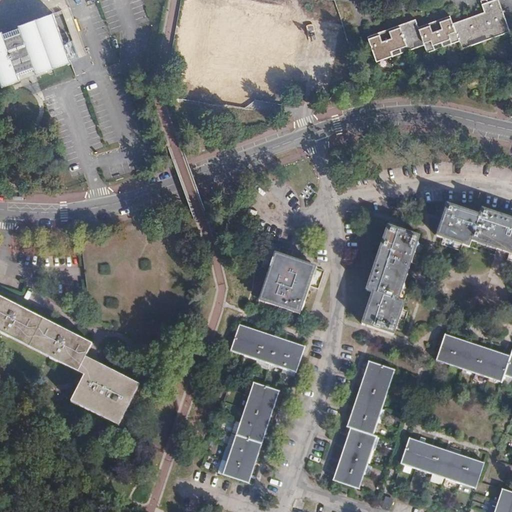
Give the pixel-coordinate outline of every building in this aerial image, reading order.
[(0,0),(0,77),(3,85),(21,79),(19,74),(35,69),(37,73),(71,61),(55,16),(71,10),(70,7),(54,12),(49,0),(0,0)] [(70,7),(67,0),(49,0),(54,12),(70,7)] [(416,19),(367,37),(376,62),(424,45),(427,52),(459,41),(462,49),(510,32),(498,0),(493,0),(490,1),(488,2),(488,1),(486,0),(481,0),(480,0),(484,12),(452,23),(450,16),(418,27),(416,19)] [(190,6),(181,59),(183,60),(183,61),(184,62),(186,63),(182,79),(194,81),(194,79),(197,80),(196,82),(205,83),(203,93),(212,95),(214,95),(215,94),(216,94),(216,93),(217,91),(227,93),(227,95),(226,96),(226,97),(227,98),(227,99),(228,100),(230,100),(245,103),(248,90),(256,92),(256,90),(259,90),(259,92),(276,95),(279,80),(276,80),(276,76),(285,78),(285,79),(287,80),(288,80),(289,80),(290,79),(291,78),(291,77),(291,76),(300,27),(300,25),(299,23),(299,22),(298,21),(296,20),(295,20),(295,22),(196,5),(196,3),(195,3),(193,4),(192,4),(191,5),(190,6)] [(88,54),(73,15),(66,18),(80,57),(88,54)] [(479,216),(447,205),(437,237),(469,247),(471,241),(499,251),(504,252),(505,253),(511,255),(511,220),(481,210),(479,216)] [(419,237),(388,226),(366,290),(373,293),(362,325),(393,335),(404,303),(398,301),(419,237)] [(122,232),(80,237),(82,253),(86,281),(87,290),(96,360),(178,350),(179,347),(164,227),(122,232)] [(290,259),(286,258),(277,255),(274,263),(272,263),(260,297),(267,299),(265,303),(293,313),(295,309),(301,311),(304,303),(313,276),(310,275),(312,270),(313,267),(296,261),(290,259)] [(0,332),(29,348),(44,319),(26,310),(20,307),(0,297),(0,332)] [(78,373),(86,358),(93,344),(71,333),(44,319),(29,348),(78,373)] [(244,327),(239,325),(231,351),(243,355),(257,360),(269,364),(282,368),(297,373),(305,347),(277,338),(279,333),(273,331),(272,336),(244,327)] [(445,335),(437,361),(450,365),(462,370),(475,374),(489,378),(502,383),(504,376),(510,357),(453,338),(445,335)] [(140,385),(86,358),(78,373),(84,376),(80,384),(72,402),(119,426),(140,385)] [(269,364),(257,360),(255,366),(267,370),(269,364)] [(347,427),(351,429),(373,436),(377,422),(382,409),(386,396),(390,383),(395,370),(369,362),(366,372),(347,427)] [(295,377),(297,373),(282,368),(281,372),(295,377)] [(241,422),(236,436),(232,448),(228,461),(223,475),(249,484),(251,478),(280,391),(275,390),(262,385),(254,383),(249,396),(245,409),(241,422)] [(373,436),(351,429),(335,476),(333,481),(359,489),(364,475),(364,474),(367,465),(368,463),(372,450),(376,437),(373,436)] [(232,448),(236,436),(230,434),(226,446),(232,448)] [(413,440),(410,439),(401,464),(416,469),(431,474),(445,479),(460,484),(476,489),(479,481),(485,463),(477,461),(476,461),(474,460),(463,456),(460,455),(462,451),(451,447),(449,452),(445,450),(433,446),(425,444),(426,439),(421,438),(420,442),(413,440)] [(228,461),(232,448),(226,446),(222,459),(228,461)] [(217,473),(223,475),(228,461),(222,459),(217,473)] [(367,465),(364,474),(370,476),(373,467),(367,465)] [(511,511),(511,492),(503,490),(499,503),(495,511),(511,511)] [(394,501),(385,498),(382,508),(390,510),(394,501)] [(495,511),(499,503),(493,501),(489,511),(495,511)]
